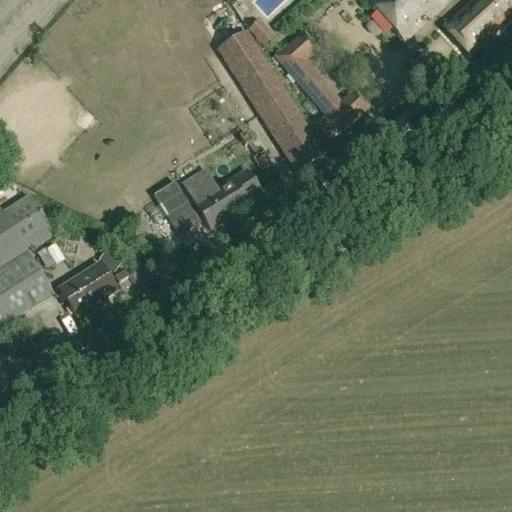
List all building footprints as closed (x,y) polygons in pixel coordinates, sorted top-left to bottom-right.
[(238,0),(246,11),(261,0),(238,0)] [(277,35),(312,13),(303,0),(279,0),(262,11),(277,35)] [(367,0),(366,2),(404,42),(448,0),(367,0)] [(470,60),(511,21),(511,0),(473,0),(442,29),(470,60)] [(307,65),(320,52),(302,33),(274,60),(324,117),(340,104),(307,65)] [(218,53),(297,176),(325,158),(246,35),(218,53)] [(511,73),(502,60),(449,95),(463,114),(511,79),(511,73)] [(353,93),(340,104),(324,117),(341,137),(370,111),(353,93)] [(386,130),(402,149),(420,133),(404,115),(386,130)] [(195,207),(210,233),(231,221),(232,222),(250,211),(247,207),(261,198),(247,174),(217,192),(218,193),(195,207)] [(153,200),(178,241),(199,229),(174,188),(153,200)] [(5,218),(1,211),(0,211),(0,329),(53,297),(27,255),(55,238),(33,201),(5,218)] [(64,274),(75,268),(64,250),(53,256),(64,274)] [(58,290),(75,318),(78,316),(82,318),(94,311),(93,306),(116,293),(99,266),(58,290)]
